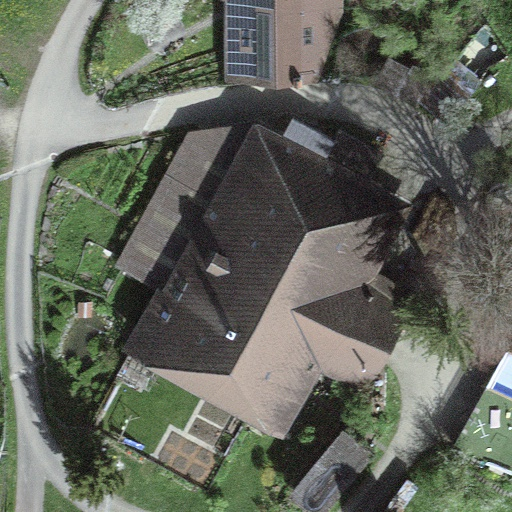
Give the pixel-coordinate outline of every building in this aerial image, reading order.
[(344,11),(343,0),(223,0),(223,83),(318,82),(344,11)] [(430,66),(393,46),(374,80),(411,100),(430,66)] [(453,54),(418,101),(448,123),(483,77),(453,54)] [(291,111),(284,128),(256,113),(187,126),(115,265),(152,286),(117,347),(287,436),(318,367),(368,390),(416,292),(377,270),(411,202),(369,181),(385,150),(338,125),(334,134),(291,111)] [(490,194),(491,199),(495,205),(501,208),(507,208),(511,205),(511,180),(506,178),(500,179),(496,181),(492,185),(490,189),(490,194)] [(76,317),(93,317),(93,300),(76,299),(76,317)] [(511,473),(511,344),(507,342),(448,446),(508,480),(511,473)] [(288,488),(315,511),(322,511),(375,451),(343,424),(288,488)]
